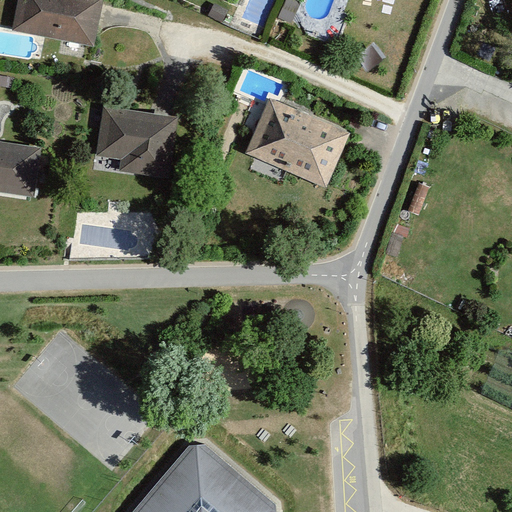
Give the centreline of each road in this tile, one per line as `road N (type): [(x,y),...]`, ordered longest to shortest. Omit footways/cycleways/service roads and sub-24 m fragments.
road 1 (residential): [(0,289),(357,281)]
road 2 (residential): [(357,281),(458,0)]
road 3 (unclassified): [(376,511),(357,281)]
